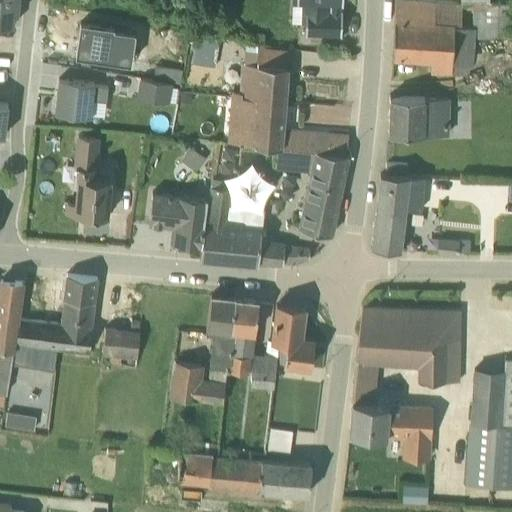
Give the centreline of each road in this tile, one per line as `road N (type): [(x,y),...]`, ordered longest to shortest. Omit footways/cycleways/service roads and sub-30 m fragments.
road 1 (residential): [(351,273),(302,282),(6,256)]
road 2 (residential): [(351,273),(374,0)]
road 3 (residential): [(6,256),(31,0)]
road 4 (residential): [(321,511),(351,273)]
road 5 (residential): [(511,274),(351,273)]
